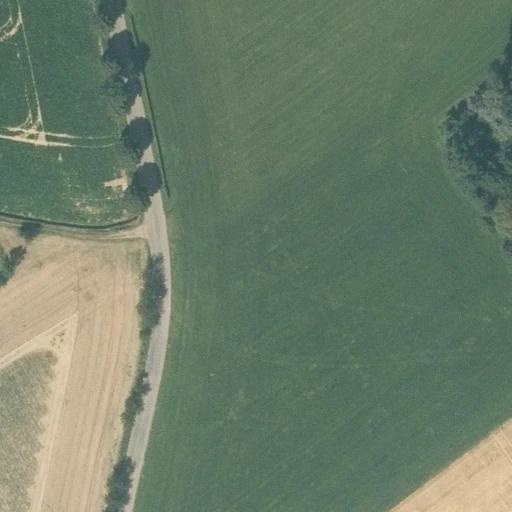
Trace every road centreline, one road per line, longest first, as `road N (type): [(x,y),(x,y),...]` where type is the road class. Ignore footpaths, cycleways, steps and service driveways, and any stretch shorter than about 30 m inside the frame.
road 1 (unclassified): [(121,511),(158,339),(161,279),(110,0)]
road 2 (track): [(0,222),(105,235),(154,226)]
